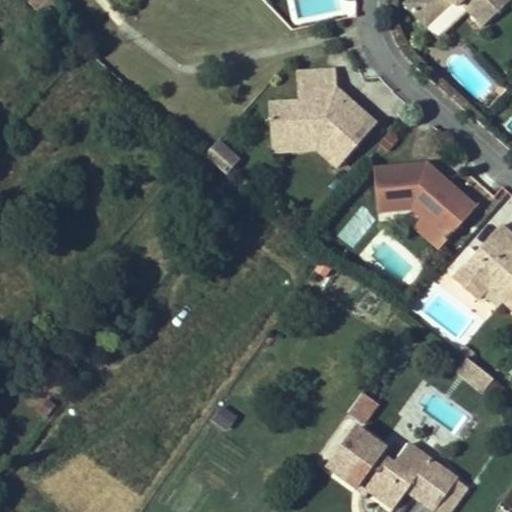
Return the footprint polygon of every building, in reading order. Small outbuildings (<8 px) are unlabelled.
[(51,24),(66,9),(57,0),(28,0),(25,3),(51,24)] [(405,0),(403,2),(426,27),(452,3),(457,8),(462,3),(469,10),(483,25),(510,0),(405,0)] [(438,40),(469,10),(462,3),(457,8),(452,3),(426,27),(438,40)] [(316,130),(348,160),(378,126),(348,100),(342,106),(333,98),(337,94),(336,70),(299,72),(301,101),(272,102),(273,139),(306,139),(316,130)] [(317,148),(340,168),(348,160),(316,130),(306,139),(273,139),(273,149),(317,148)] [(233,156),(218,143),(207,156),(223,169),(233,156)] [(240,162),(233,156),(223,169),(229,174),(240,162)] [(429,177),(437,169),(427,160),(419,168),(429,177)] [(426,220),(448,241),(475,213),(464,203),(469,198),(437,169),(429,177),(419,168),(374,172),(376,211),(415,209),(426,220)] [(374,192),(362,192),(362,207),(375,207),(374,192)] [(475,213),(480,207),(469,198),(464,203),(475,213)] [(426,220),(416,230),(439,251),(448,241),(426,220)] [(511,235),(502,227),(479,254),(486,261),(474,275),(466,268),(455,280),(479,302),(490,289),(511,308),(511,235)] [(486,261),(479,254),(466,268),(474,275),(486,261)] [(493,380),(465,358),(457,369),(484,391),(493,380)] [(362,391),(348,411),(367,423),(380,403),(362,391)] [(213,409),(206,420),(216,427),(224,416),(213,409)] [(417,503),(441,469),(407,445),(390,467),(377,458),(383,449),(355,428),(326,469),(353,490),(357,484),(368,492),(372,486),(397,504),(404,493),(417,503)] [(441,469),(417,503),(429,511),(432,511),(456,480),(441,469)]
